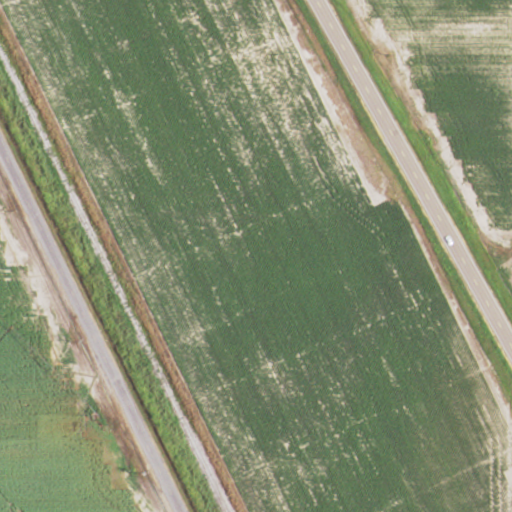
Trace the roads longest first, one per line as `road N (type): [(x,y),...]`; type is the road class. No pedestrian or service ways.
road 1 (primary): [(312,0),(511,356)]
road 2 (residential): [(176,511),(0,156)]
